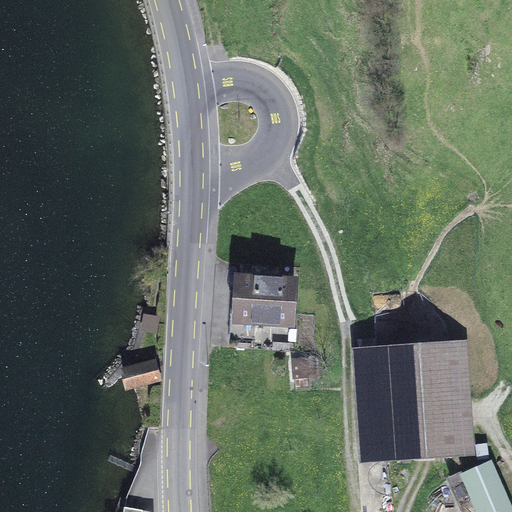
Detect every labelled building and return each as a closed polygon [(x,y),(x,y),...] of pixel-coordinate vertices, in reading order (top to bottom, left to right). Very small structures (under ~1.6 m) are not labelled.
[(294,282),(241,279),(238,339),(296,342),(297,324),(291,324),(294,282)] [(361,355),(367,457),(461,451),(454,349),(361,355)] [(309,376),(308,360),(294,361),(294,377),(309,376)] [(154,364),(125,371),(130,388),(159,380),(154,364)] [(511,511),(511,508),(491,460),(451,478),(465,511),(511,511)]
